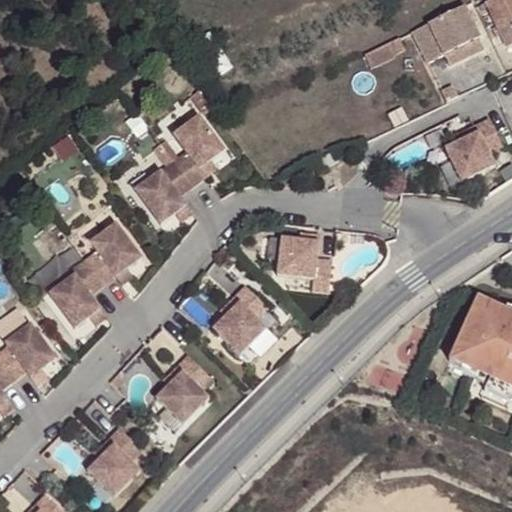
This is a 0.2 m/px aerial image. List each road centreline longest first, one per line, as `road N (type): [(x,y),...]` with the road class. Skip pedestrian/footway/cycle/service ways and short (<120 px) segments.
road 1 (residential): [(0,466),(110,352),(209,230),(236,211),(258,204),(398,213),(486,233)]
road 2 (residential): [(174,511),(289,395),(415,283),(486,233)]
